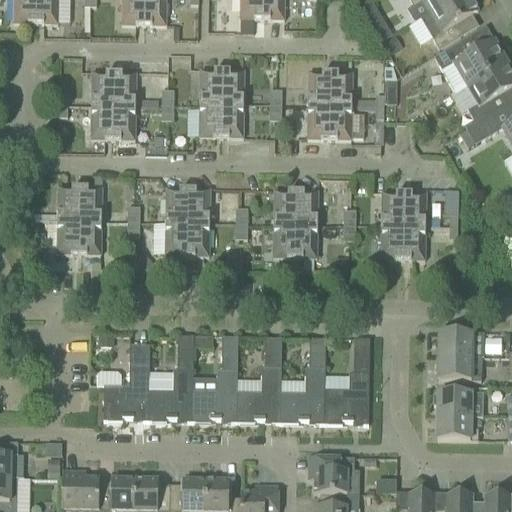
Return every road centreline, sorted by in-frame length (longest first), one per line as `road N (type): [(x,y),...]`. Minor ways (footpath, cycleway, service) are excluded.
road 1 (residential): [(18,166),(14,93),(29,69),(62,52),(346,55)]
road 2 (residential): [(402,171),(18,166)]
road 3 (residential): [(53,306),(399,313)]
road 4 (residential): [(289,511),(289,477),(274,458),(90,455),(49,437)]
road 5 (residential): [(511,469),(433,469),(407,439),(398,393),(399,313)]
road 6 (residential): [(49,437),(53,306)]
